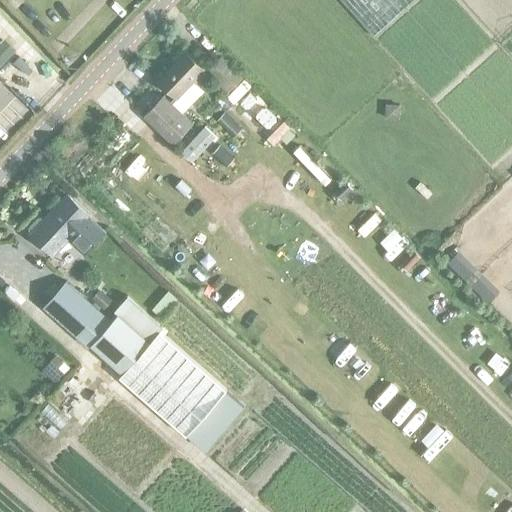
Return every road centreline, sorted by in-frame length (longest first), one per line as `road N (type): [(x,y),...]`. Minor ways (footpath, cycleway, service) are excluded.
road 1 (track): [(79,353),(260,511)]
road 2 (residential): [(0,173),(164,0)]
